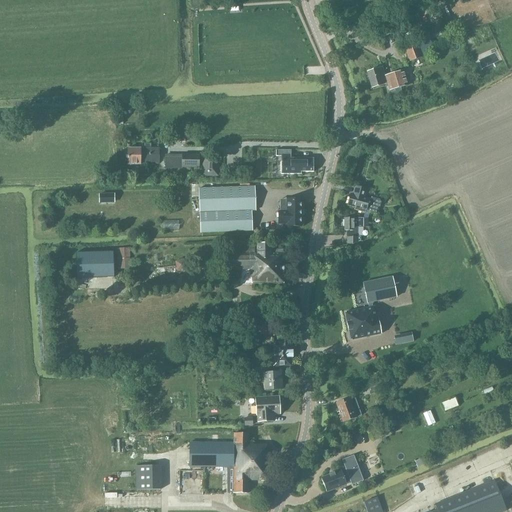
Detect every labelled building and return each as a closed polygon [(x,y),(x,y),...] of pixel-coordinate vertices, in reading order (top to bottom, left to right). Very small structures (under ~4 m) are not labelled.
[(403,43),(410,62),(422,58),(415,39),(403,43)] [(387,65),(389,73),(403,69),(400,61),(387,65)] [(387,84),(389,92),(407,86),(402,71),(385,77),(382,67),(366,73),(372,89),(387,84)] [(144,149),(127,148),(127,164),(140,164),(140,161),(158,161),(159,149),(150,149),(150,145),(144,145),(144,149)] [(300,161),(291,161),(291,150),(276,150),(277,156),(281,156),(282,174),(302,173),(302,171),(313,171),(313,158),(300,158),(300,161)] [(165,168),(176,168),(176,167),(198,168),(198,154),(183,154),(183,158),(165,157),(165,168)] [(217,178),(217,158),(204,158),(203,178),(204,178),(217,178)] [(370,199),(361,197),(363,187),(353,185),(351,194),(350,194),(347,206),(355,208),(355,209),(366,212),(366,211),(376,213),(377,209),(380,207),(381,202),(379,200),(372,198),(370,199)] [(200,188),(200,212),(252,210),(255,210),(254,186),(200,188)] [(99,194),(99,203),(115,202),(115,193),(99,194)] [(303,210),(303,199),(287,199),(287,211),(279,211),(279,224),(287,224),(287,226),(303,226),(303,215),(303,210)] [(253,230),(252,210),(200,212),(201,232),(253,230)] [(367,218),(344,218),(344,230),(347,230),(347,244),(353,244),(360,242),(360,237),(357,237),(357,227),(363,227),(367,227),(367,218)] [(160,230),(175,230),(176,223),(160,222),(160,230)] [(226,253),(226,269),(250,269),(250,275),(252,275),(253,283),(284,283),(283,249),(273,249),(273,243),(257,243),(257,252),(255,252),(255,247),(230,247),(230,253),(226,253)] [(117,248),(118,268),(130,268),(130,248),(117,248)] [(76,253),(77,278),(114,277),(113,252),(76,253)] [(173,261),(173,271),(182,271),(182,260),(173,261)] [(381,334),(378,319),(377,319),(375,306),(372,307),(371,302),(397,297),(392,277),(363,283),(367,303),(368,303),(369,308),(345,313),(344,313),(344,314),(345,314),(350,339),(350,340),(351,340),(381,334)] [(250,320),(250,336),(273,336),(273,319),(250,320)] [(406,336),(395,339),(396,345),(408,343),(406,336)] [(273,342),(273,366),(291,366),(291,357),(292,357),(292,351),(291,351),(291,342),(273,342)] [(253,367),(254,377),(262,376),(263,382),(265,381),(265,390),(282,389),(281,372),(269,373),(268,366),(253,367)] [(388,384),(385,377),(368,383),(371,391),(388,384)] [(257,415),(258,415),(259,422),(275,421),(274,414),(281,414),(280,396),(256,398),(257,415)] [(441,402),(444,410),(458,405),(455,396),(441,402)] [(335,404),(342,422),(361,415),(354,398),(350,399),(350,398),(335,404)] [(423,414),(428,426),(435,423),(430,411),(423,414)] [(258,428),(261,438),(267,436),(264,426),(258,428)] [(266,455),(266,445),(248,445),(248,434),(234,433),(234,443),(190,443),(189,466),(233,467),(233,493),(248,493),(248,481),(267,481),(267,455),(266,455)] [(120,454),(160,453),(160,439),(119,440),(120,454)] [(321,478),(327,492),(347,485),(346,483),(351,482),(352,485),(363,481),(354,455),(342,460),(346,469),(341,471),(341,470),(321,478)] [(424,458),(415,462),(417,467),(426,464),(424,458)] [(466,463),(454,466),(457,480),(470,477),(466,463)] [(134,489),(160,488),(159,464),(133,465),(134,489)] [(204,467),(203,491),(218,492),(219,468),(204,467)] [(176,470),(175,493),(196,493),(197,484),(187,484),(188,470),(176,470)] [(196,478),(197,470),(189,470),(189,478),(196,478)] [(473,482),(482,478),(481,474),(471,478),(473,482)] [(502,511),(506,510),(495,480),(435,504),(437,510),(432,511),(502,511)] [(365,505),(367,511),(382,511),(377,499),(365,505)]
